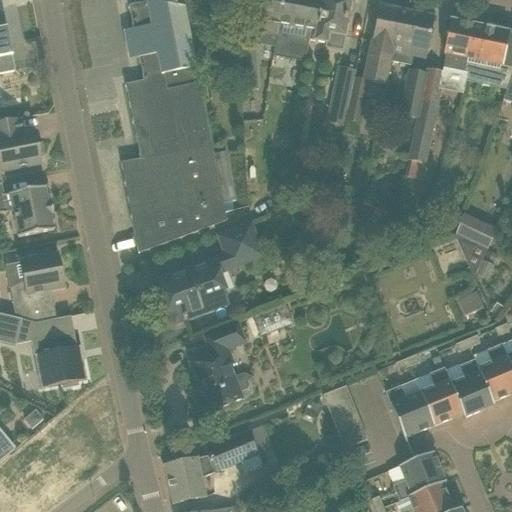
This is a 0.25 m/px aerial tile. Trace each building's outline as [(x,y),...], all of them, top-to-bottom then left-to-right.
[(222,2),(221,0),(147,0),(147,2),(146,2),(147,3),(128,6),(143,82),(125,86),(140,160),(121,164),(138,255),(140,255),(140,252),(227,222),(224,205),(236,203),(226,154),(214,156),(192,51),(201,53),(206,28),(220,30),(225,4),(222,2)] [(273,38),(281,0),(263,0),(255,45),(272,48),(273,38)] [(315,29),(321,0),(281,0),(273,38),(272,48),(271,54),(303,61),(307,38),(309,28),(315,29)] [(343,49),(348,22),(351,2),(341,0),(321,0),(315,29),(309,28),(307,38),(325,42),(324,45),(343,49)] [(372,42),(364,82),(353,80),(345,121),(360,124),(364,102),(368,83),(387,87),(391,63),(389,63),(393,45),(389,44),(397,11),(381,8),(374,42),(372,42)] [(433,18),(397,11),(389,44),(393,45),(389,63),(391,63),(411,67),(413,59),(424,61),(433,18)] [(445,58),(443,69),(461,73),(469,42),(484,45),(486,29),(450,21),(443,57),(445,58)] [(7,29),(0,30),(0,75),(15,72),(7,29)] [(511,34),(486,29),(484,45),(469,42),(461,73),(467,75),(466,83),(507,91),(511,76),(511,34)] [(238,44),(240,80),(241,92),(255,91),(253,42),(238,44)] [(240,80),(238,44),(219,47),(221,72),(226,72),(226,80),(240,80)] [(346,110),(350,94),(355,69),(338,65),(328,106),(346,110)] [(409,162),(410,162),(407,181),(421,183),(424,165),(425,165),(443,74),(428,71),(427,76),(418,121),(409,162)] [(400,117),(418,121),(427,76),(409,72),(400,117)] [(511,76),(507,91),(503,102),(511,104),(511,76)] [(23,136),(20,120),(0,123),(0,171),(0,173),(41,165),(40,159),(43,157),(41,145),(37,145),(34,134),(23,136)] [(53,232),(45,189),(3,197),(4,205),(0,205),(0,215),(13,213),(18,239),(53,232)] [(454,236),(455,238),(473,279),(496,231),(463,215),(454,236)] [(220,239),(227,257),(231,269),(262,258),(251,227),(220,239)] [(36,325),(56,320),(51,292),(65,289),(58,255),(52,256),(51,252),(38,255),(39,259),(20,263),(24,283),(9,290),(15,319),(22,321),(36,325)] [(224,299),(212,264),(211,263),(183,273),(185,277),(160,286),(174,324),(182,321),(183,323),(188,321),(187,319),(204,313),(202,307),(224,299)] [(477,292),(457,299),(463,317),(482,310),(477,292)] [(0,343),(15,347),(22,321),(15,319),(0,315),(0,343)] [(211,412),(230,405),(252,396),(256,387),(253,378),(244,375),(238,377),(228,352),(246,345),(238,324),(205,337),(212,355),(190,364),(197,383),(199,382),(211,412)] [(509,333),(506,326),(495,330),(498,338),(509,333)] [(87,381),(83,360),(80,348),(76,349),(73,334),(35,343),(38,357),(34,358),(37,372),(41,391),(53,388),(63,386),(63,390),(78,387),(77,383),(87,381)] [(466,342),(469,349),(480,345),(477,337),(466,342)] [(458,354),(469,349),(466,342),(455,346),(458,354)] [(491,404),(492,408),(493,409),(494,408),(492,404),(511,395),(511,372),(506,358),(507,358),(502,346),(487,352),(492,365),(478,370),(477,370),(491,404)] [(417,356),(406,361),(408,369),(420,364),(417,356)] [(408,369),(406,361),(396,365),(399,372),(408,369)] [(460,412),(462,416),(464,421),(465,420),(465,419),(492,408),(491,404),(477,370),(478,370),(475,361),(459,368),(464,380),(451,386),(450,386),(461,412),(460,412)] [(450,386),(451,386),(444,369),(429,376),(434,388),(421,394),(420,394),(434,428),(433,428),(433,429),(435,428),(434,427),(462,416),(460,412),(461,412),(450,386)] [(420,394),(421,394),(420,393),(419,394),(407,400),(402,387),(385,394),(404,441),(406,440),(405,439),(433,428),(434,428),(420,394)] [(350,398),(346,388),(323,397),(327,407),(350,398)] [(350,398),(327,407),(331,418),(354,408),(350,398)] [(354,408),(331,418),(335,429),(359,420),(354,408)] [(23,421),(31,430),(43,420),(35,411),(23,421)] [(359,420),(335,429),(339,439),(363,430),(359,420)] [(262,427),(249,433),(205,452),(207,457),(196,460),(195,459),(163,467),(172,506),(205,499),(201,480),(257,456),(272,450),(262,427)] [(363,430),(339,439),(344,450),(367,441),(363,430)] [(0,462),(15,450),(0,432),(0,462)] [(441,485),(444,483),(433,455),(434,455),(433,454),(398,468),(399,469),(400,469),(405,483),(393,488),(399,503),(408,499),(441,485)] [(445,483),(444,483),(441,485),(408,499),(413,511),(452,511),(441,486),(446,484),(445,483)] [(371,501),(375,511),(376,511),(383,509),(379,498),(371,501)]
